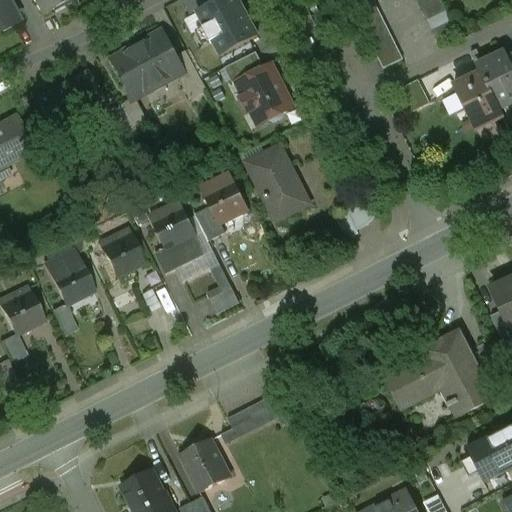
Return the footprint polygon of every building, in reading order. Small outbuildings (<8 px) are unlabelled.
[(0,0),(0,33),(17,24),(3,0),(0,0)] [(32,0),(42,17),(74,0),(32,0)] [(239,0),(199,0),(196,2),(219,44),(254,26),(239,0)] [(372,0),(363,0),(351,6),(357,17),(376,7),(372,0)] [(439,0),(418,0),(416,1),(421,12),(441,2),(439,0)] [(441,2),(421,12),(427,23),(446,13),(441,2)] [(376,7),(357,17),(362,28),(382,18),(376,7)] [(446,13),(427,23),(432,34),(452,24),(446,13)] [(382,18),(362,28),(367,39),(387,29),(382,18)] [(452,24),(432,34),(438,46),(458,37),(452,24)] [(387,29),(367,39),(373,49),(392,40),(387,29)] [(162,35),(111,62),(132,102),(176,78),(183,75),(175,60),(162,35)] [(392,40),(373,49),(378,60),(398,50),(392,40)] [(398,50),(378,60),(383,71),(403,61),(398,50)] [(207,93),(186,54),(175,60),(183,75),(176,78),(189,102),(207,93)] [(256,54),(225,71),(231,84),(237,86),(236,85),(265,71),(256,54)] [(505,55),(478,69),(481,76),(497,107),(511,99),(511,68),(509,63),(505,55)] [(265,71),(236,85),(237,86),(240,85),(247,98),(241,101),(248,115),(256,111),(264,125),(269,122),(275,124),(281,121),(283,116),(294,110),(272,67),(265,71)] [(87,75),(37,102),(53,132),(68,124),(70,129),(73,127),(72,126),(105,108),(87,75)] [(481,76),(455,89),(474,128),(500,115),(497,107),(481,76)] [(419,82),(396,93),(408,116),(431,104),(419,82)] [(120,107),(109,114),(122,139),(134,133),(120,107)] [(0,129),(0,182),(0,181),(0,169),(34,151),(17,120),(0,129)] [(280,151),(250,166),(278,222),(293,215),(285,198),(300,190),(280,151)] [(230,175),(201,189),(211,210),(220,229),(222,228),(249,214),(230,175)] [(377,217),(368,200),(358,205),(369,226),(369,225),(377,217)] [(178,204),(150,218),(167,251),(155,256),(166,277),(205,257),(178,204)] [(358,205),(346,210),(348,215),(337,221),(347,242),(359,236),(357,232),(369,226),(369,225),(369,226),(358,205)] [(220,229),(211,210),(196,218),(209,244),(226,236),(222,228),(220,229)] [(129,236),(102,250),(118,280),(145,267),(129,236)] [(77,332),(66,310),(95,296),(73,252),(45,266),(65,307),(53,313),(65,338),(77,332)] [(511,280),(491,290),(502,313),(511,336),(511,335),(511,280)] [(232,290),(209,302),(216,317),(239,305),(232,290)] [(29,294),(2,308),(17,338),(44,324),(29,294)] [(511,335),(511,336),(502,313),(491,318),(503,345),(511,341),(511,335)] [(427,359),(385,381),(401,411),(442,390),(450,405),(446,407),(448,410),(455,406),(460,416),(457,418),(458,419),(493,401),(458,335),(423,353),(427,359)] [(0,371),(6,386),(21,379),(12,358),(0,363),(0,371)] [(280,394),(227,421),(232,431),(221,437),(226,446),(279,418),(283,426),(294,420),(280,394)] [(511,429),(464,454),(483,491),(511,476),(511,429)] [(211,442),(181,458),(200,495),(230,480),(211,442)] [(152,473),(121,489),(133,511),(172,511),(174,511),(165,494),(163,495),(152,473)] [(416,511),(407,493),(370,511),(416,511)] [(210,511),(204,498),(191,505),(195,511),(210,511)] [(511,511),(511,501),(500,507),(502,511),(511,511)]
